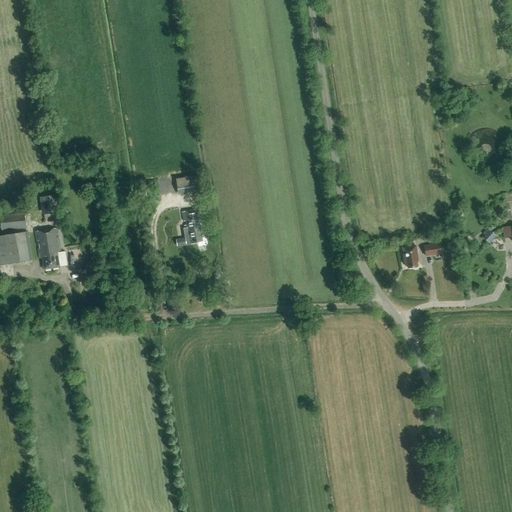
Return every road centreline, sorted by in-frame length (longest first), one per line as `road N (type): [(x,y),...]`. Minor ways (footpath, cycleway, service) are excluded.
road 1 (unclassified): [(448,511),(422,370),(350,246),(309,0)]
road 2 (track): [(150,318),(382,300)]
road 3 (track): [(400,323),(420,308),(494,297),(508,275),(509,247)]
